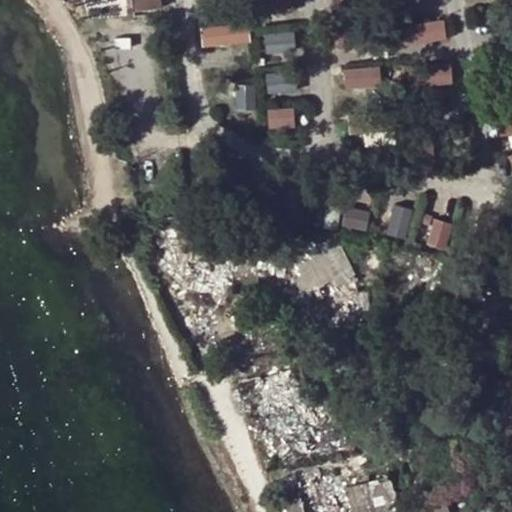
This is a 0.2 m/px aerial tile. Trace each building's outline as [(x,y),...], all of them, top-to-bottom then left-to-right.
[(132,0),(134,10),(162,7),(161,0),(132,0)] [(264,0),(267,15),(297,11),(295,0),(264,0)] [(404,22),(406,42),(449,38),(447,18),(404,22)] [(257,40),(256,21),(202,25),(203,44),(257,40)] [(347,91),(382,92),(382,66),(347,65),(347,91)] [(298,123),(297,105),(270,107),(272,126),(298,123)] [(407,235),(414,206),(399,203),(392,231),(407,235)] [(224,238),(222,225),(193,222),(161,227),(173,287),(202,281),(206,299),(233,292),(232,287),(230,270),(225,271),(222,247),(218,246),(217,239),(224,238)] [(287,295),(332,274),(315,238),(296,248),(287,233),(258,248),(265,261),(268,260),(287,295)] [(315,238),(332,274),(341,269),(327,238),(318,237),(315,238)] [(437,278),(440,258),(414,253),(411,274),(437,278)] [(482,289),(452,290),(453,336),(483,336),(482,289)] [(305,391),(296,365),(259,378),(267,403),(258,406),(269,441),(302,431),(320,425),(308,390),(305,391)] [(302,431),(269,441),(277,464),(309,453),(302,431)] [(408,484),(402,462),(387,467),(390,476),(347,486),(352,511),(389,511),(400,510),(395,490),(408,484)] [(290,511),(346,511),(336,472),(283,484),(290,511)] [(450,511),(446,499),(415,510),(415,511),(450,511)]
